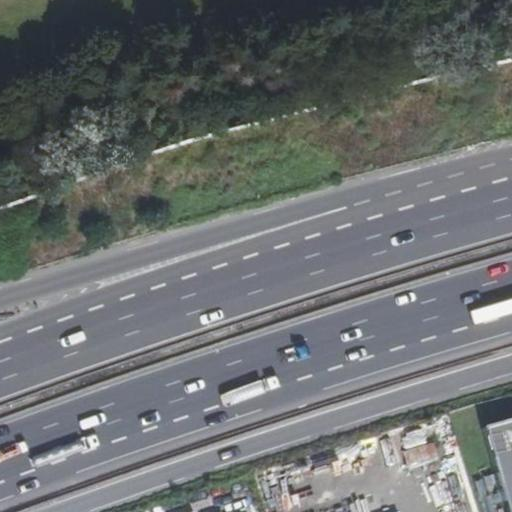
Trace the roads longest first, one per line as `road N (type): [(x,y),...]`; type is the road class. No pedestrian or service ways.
road 1 (trunk): [(0,466),(511,297)]
road 2 (trunk): [(55,511),(511,363)]
road 3 (trunk): [(371,238),(0,363)]
road 4 (trunk): [(371,238),(232,228),(0,296)]
road 5 (trunk): [(511,196),(371,238)]
